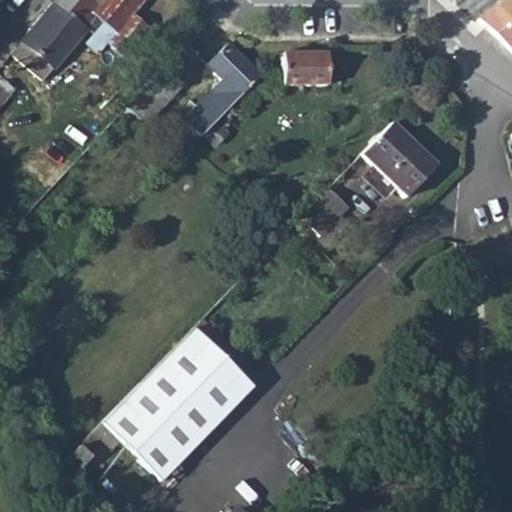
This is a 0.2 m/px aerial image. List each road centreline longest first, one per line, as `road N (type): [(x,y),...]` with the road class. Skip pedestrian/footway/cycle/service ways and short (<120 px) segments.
road 1 (residential): [(501,81),(481,120),(482,207)]
road 2 (residential): [(410,0),(501,81)]
